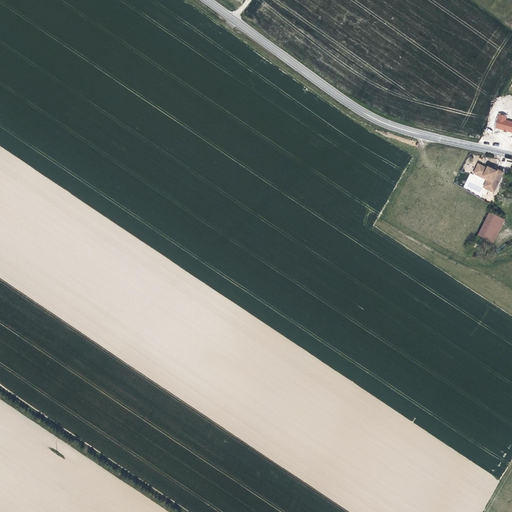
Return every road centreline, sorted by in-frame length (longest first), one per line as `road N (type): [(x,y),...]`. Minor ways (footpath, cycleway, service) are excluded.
road 1 (tertiary): [(208,0),(376,117),(511,154)]
road 2 (track): [(428,135),(382,218),(511,285)]
